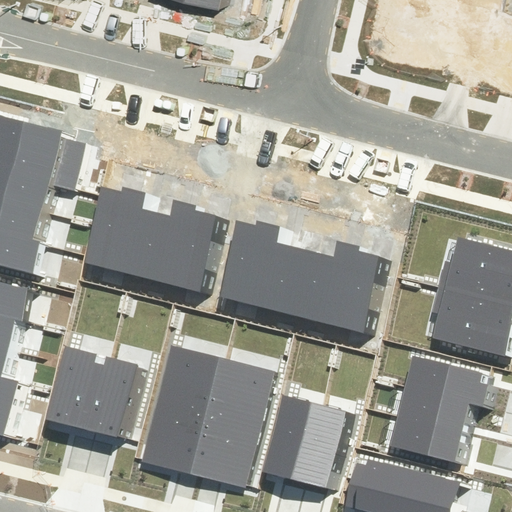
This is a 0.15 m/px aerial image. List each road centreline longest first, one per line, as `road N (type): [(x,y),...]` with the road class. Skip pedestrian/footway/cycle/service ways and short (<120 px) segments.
road 1 (residential): [(0,31),(291,108)]
road 2 (residential): [(291,108),(511,167)]
